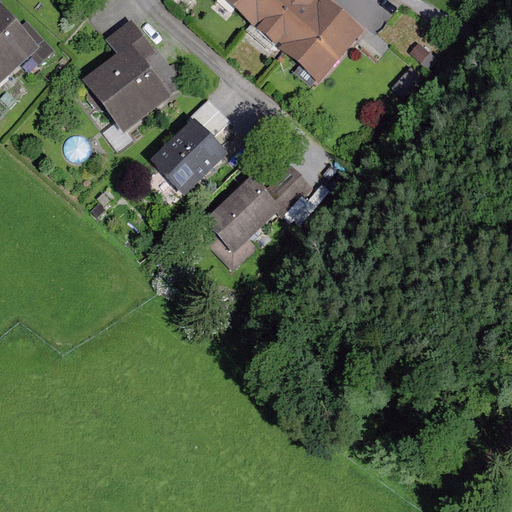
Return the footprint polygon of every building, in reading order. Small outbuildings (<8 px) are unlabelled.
[(0,4),(3,0),(2,0),(0,0),(0,92),(34,64),(42,71),(60,53),(29,22),(22,32),(0,9),(0,4)] [(251,32),(277,0),(218,0),(217,2),(251,32)] [(285,62),(331,7),(323,0),(277,0),(251,32),(285,62)] [(331,7),(285,62),(319,92),(366,36),(331,7)] [(160,59),(135,25),(119,37),(107,46),(119,62),(84,88),(126,142),(173,107),(146,70),(160,59)] [(226,159),(211,143),(233,123),(221,111),(212,102),(191,122),(196,127),(155,164),(185,197),(226,159)] [(251,187),(203,232),(240,272),(259,255),(251,247),(279,221),(283,225),(318,193),(291,164),(258,194),(251,187)]
